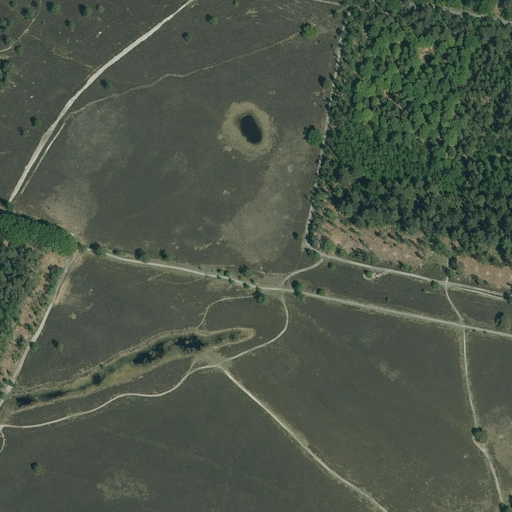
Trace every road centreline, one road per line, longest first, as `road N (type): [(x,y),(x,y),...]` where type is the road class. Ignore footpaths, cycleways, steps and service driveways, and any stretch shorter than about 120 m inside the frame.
road 1 (track): [(6,391),(77,240),(4,216),(80,89),(190,0)]
road 2 (tertiary): [(511,24),(381,0)]
